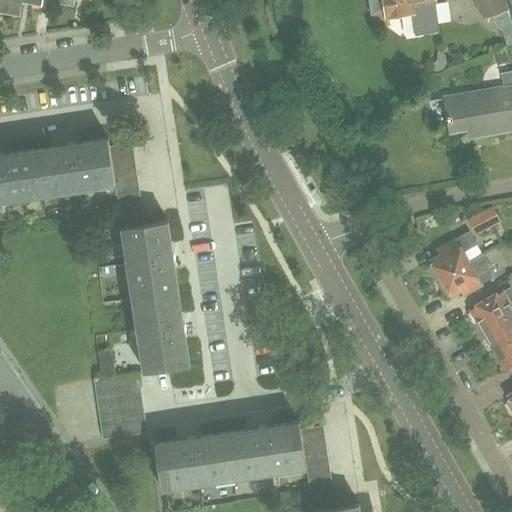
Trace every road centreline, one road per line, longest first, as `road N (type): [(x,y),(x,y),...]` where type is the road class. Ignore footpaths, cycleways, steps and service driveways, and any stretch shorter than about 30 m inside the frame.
road 1 (residential): [(511,497),(357,223)]
road 2 (tertiary): [(465,511),(309,240)]
road 3 (tertiary): [(309,240),(204,33)]
road 4 (residential): [(0,68),(204,33)]
road 5 (residential): [(357,223),(511,186)]
road 6 (residential): [(98,511),(21,401)]
